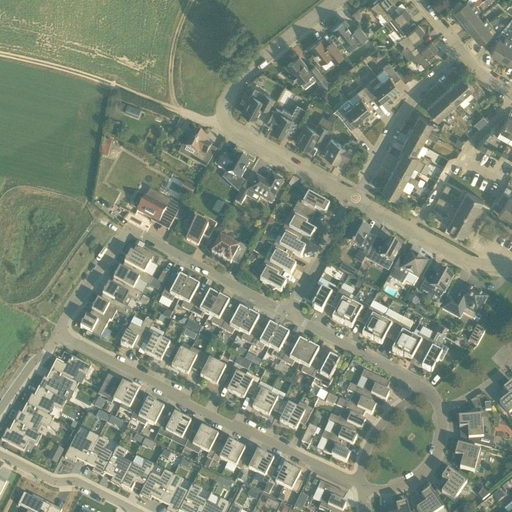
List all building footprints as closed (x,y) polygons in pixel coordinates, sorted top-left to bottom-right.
[(393,2),(395,0),(376,0),(374,2),(375,3),(371,7),(377,15),(376,15),(380,19),(379,20),(383,25),(384,24),(398,13),(394,8),(396,6),(393,2)] [(460,19),(477,6),(473,2),(470,5),(466,0),(454,11),(460,19)] [(462,21),(467,27),(479,17),(476,13),(480,10),(479,8),(477,6),(460,19),(462,21)] [(398,41),(411,30),(408,25),(410,23),(406,19),(411,15),(405,7),(398,13),(384,24),(390,32),(388,34),(396,42),(398,41)] [(471,32),(473,35),(489,22),(487,19),(486,18),(483,21),(479,17),(467,27),(471,32)] [(358,45),(364,40),(365,42),(367,42),(372,49),(374,47),(367,37),(368,37),(359,27),(354,31),(345,20),(332,30),(345,46),(353,39),(358,45)] [(489,22),(473,35),(480,43),(492,33),(489,29),(493,26),(489,22)] [(425,47),(421,42),(423,40),(420,36),(424,32),(418,24),(411,30),(398,41),(411,58),(425,47)] [(499,58),(509,40),(505,37),(503,41),(498,38),(490,53),(499,58)] [(327,45),(322,38),(309,48),(321,63),(329,57),(334,63),(344,55),(333,41),(327,45)] [(502,59),(508,63),(511,55),(511,46),(511,45),(511,41),(509,40),(499,58),(502,59)] [(424,67),(437,57),(433,53),(438,49),(432,41),(425,47),(411,58),(417,66),(421,63),(424,67)] [(310,70),(299,56),(286,66),(292,73),(287,77),(293,83),(297,80),(299,83),(312,74),(316,79),(324,89),(330,85),(315,66),(310,70)] [(395,70),(390,64),(388,62),(383,67),(389,75),(381,82),(393,96),(401,89),(395,81),(400,77),(405,83),(410,78),(400,66),(395,70)] [(471,84),(463,75),(454,83),(465,95),(470,91),(476,98),(484,91),(475,81),(471,84)] [(393,96),(381,82),(377,76),(363,87),(372,98),(373,99),(378,95),(384,103),(393,96)] [(445,92),(459,108),(462,105),(459,101),(465,95),(454,83),(445,92)] [(372,98),(363,87),(357,92),(361,98),(353,104),(365,119),(373,112),(366,102),(372,98)] [(454,105),(458,109),(459,108),(445,92),(436,100),(447,112),(454,105)] [(269,111),(275,100),(264,94),(260,100),(251,95),(241,113),(255,120),(262,108),(269,111)] [(484,107),(488,103),(484,98),(480,102),(484,107)] [(353,104),(348,99),(333,111),(338,114),(343,120),(349,116),(356,125),(365,119),(353,104)] [(437,120),(447,112),(436,100),(427,108),(437,120)] [(459,108),(458,109),(461,114),(463,112),(464,112),(466,110),(464,107),(462,105),(459,108)] [(126,112),(125,115),(138,120),(141,112),(128,107),(126,112)] [(281,111),(276,108),(267,123),(273,126),(272,129),(284,136),(295,116),(283,109),(281,111)] [(437,139),(439,136),(429,130),(433,123),(419,115),(413,126),(437,139)] [(511,136),(511,134),(511,118),(508,116),(500,130),(511,136)] [(322,142),(333,123),(327,120),(324,118),(321,118),(318,124),(314,130),(305,125),(296,142),(310,150),(316,138),(322,142)] [(437,139),(413,126),(407,137),(421,144),(426,136),(436,141),(437,139)] [(202,163),(211,148),(212,146),(206,143),(207,140),(194,133),(186,148),(195,153),(192,157),(202,163)] [(419,156),(416,155),(421,144),(407,137),(401,147),(405,149),(429,163),(431,160),(421,154),(419,156)] [(346,161),(353,148),(357,142),(352,139),(349,140),(348,141),(345,142),(343,146),(331,139),(326,147),(328,148),(324,155),(332,159),(331,162),(336,165),(341,157),(346,161)] [(105,140),(101,156),(108,158),(112,141),(105,140)] [(429,163),(405,149),(399,160),(413,168),(418,159),(428,165),(429,163)] [(233,161),(224,156),(218,167),(227,172),(226,173),(240,181),(250,163),(236,156),(233,161)] [(417,184),(419,181),(409,175),(413,168),(399,160),(393,170),(417,184)] [(417,184),(393,170),(387,181),(401,188),(406,180),(416,186),(417,184)] [(272,204),(284,182),(273,176),(268,184),(257,177),(252,186),(246,182),(235,203),(241,206),(246,198),(258,204),(261,198),(272,204)] [(401,188),(387,181),(381,191),(400,202),(406,191),(401,188)] [(191,201),(197,190),(185,184),(180,195),(191,201)] [(509,217),(511,211),(511,197),(509,196),(511,194),(509,193),(511,189),(506,186),(497,202),(503,206),(499,214),(503,217),(504,214),(509,217)] [(151,221),(168,231),(169,231),(182,207),(150,190),(147,198),(145,197),(138,212),(152,220),(151,221)] [(480,211),(483,206),(480,205),(483,200),(466,192),(461,201),(480,211)] [(319,200),(309,194),(305,201),(301,199),(295,210),(311,219),(314,213),(315,213),(314,212),(315,211),(324,216),(330,206),(325,203),(325,200),(319,200)] [(449,205),(450,203),(439,197),(438,199),(449,205)] [(448,207),(449,205),(438,199),(437,201),(448,207)] [(478,215),(480,211),(461,201),(456,210),(473,219),(475,213),(478,215)] [(226,219),(232,208),(226,205),(219,215),(226,219)] [(419,212),(422,207),(418,205),(415,210),(413,208),(410,213),(416,217),(419,212)] [(308,225),(307,224),(311,219),(295,210),(289,220),(293,223),(289,229),(301,236),(310,241),(315,232),(306,227),(307,225),(308,225)] [(470,229),(473,225),(470,223),(473,219),(456,210),(452,219),(470,229)] [(262,218),(259,223),(265,226),(267,221),(262,218)] [(217,225),(205,219),(202,224),(197,221),(195,226),(192,225),(188,232),(191,233),(187,240),(198,247),(204,237),(209,240),(217,225)] [(468,233),(470,229),(452,219),(447,227),(463,236),(466,231),(468,233)] [(346,243),(368,255),(371,249),(376,239),(369,235),(371,231),(370,231),(356,224),(346,243)] [(298,242),(301,236),(289,229),(285,227),(279,238),(283,240),(280,247),(292,253),(301,258),(306,249),(297,244),(298,242),(299,242),(298,242)] [(239,248),(220,238),(212,254),(218,258),(224,261),(231,264),(232,262),(238,265),(247,249),(240,246),(239,248)] [(380,267),(384,266),(386,261),(392,265),(401,248),(388,241),(381,254),(371,249),(368,255),(365,259),(380,267)] [(288,259),(292,253),(280,247),(276,244),(270,255),(274,257),(270,264),(282,271),(291,276),(296,266),(287,261),(288,259),(289,260),(289,259),(288,259)] [(125,265),(145,275),(154,257),(137,248),(130,260),(128,259),(125,265)] [(401,256),(389,278),(392,280),(403,286),(405,282),(414,287),(427,263),(411,253),(407,260),(401,256)] [(253,256),(248,260),(252,265),(257,260),(253,256)] [(279,276),(282,271),(270,264),(266,261),(260,272),(264,275),(260,282),(270,287),(273,292),(276,290),(281,293),(287,284),(277,279),(278,277),(279,277),(279,276)] [(354,279),(357,272),(343,264),(339,270),(348,275),(354,279)] [(145,275),(125,265),(119,275),(117,274),(114,281),(134,291),(139,282),(149,287),(153,280),(145,275)] [(444,294),(454,278),(440,270),(432,283),(426,280),(420,291),(431,297),(432,294),(435,289),(444,294)] [(163,285),(168,274),(163,271),(157,283),(163,285)] [(189,282),(180,277),(175,288),(169,285),(170,284),(169,284),(162,297),(173,303),(175,299),(180,301),(190,282),(189,282)] [(134,291),(114,281),(108,291),(106,290),(103,296),(123,307),(128,297),(138,303),(142,295),(134,291)] [(192,314),(199,301),(194,298),(200,287),(190,282),(180,301),(184,303),(182,308),(192,314)] [(478,295),(473,292),(474,291),(465,286),(455,303),(448,299),(442,310),(460,320),(463,314),(465,309),(477,316),(478,316),(488,298),(479,294),(478,295)] [(337,291),(330,287),(327,292),(322,289),(312,308),(322,313),(328,303),(333,306),(340,292),(337,291)] [(342,324),(356,299),(351,296),(341,291),(340,292),(333,306),(338,309),(333,319),(342,324)] [(219,298),(210,293),(204,304),(199,301),(192,314),(202,319),(205,315),(210,317),(220,298),(219,298)] [(123,307),(103,296),(97,307),(96,306),(92,312),(110,321),(112,322),(117,313),(127,319),(131,311),(123,307)] [(142,297),(139,302),(147,307),(150,301),(142,297)] [(222,330),(229,317),(224,314),(230,303),(223,299),(220,298),(210,317),(214,319),(212,324),(222,330)] [(370,309),(360,303),(360,301),(356,299),(342,324),(352,329),(358,319),(363,322),(370,309)] [(250,315),(240,309),(235,320),(229,317),(222,330),(232,336),(235,331),(240,333),(250,315)] [(382,322),(378,319),(380,314),(370,309),(363,322),(368,325),(363,335),(372,340),(382,322)] [(100,339),(110,321),(92,312),(86,323),(84,322),(81,329),(100,339)] [(252,346),(259,333),(254,330),(259,320),(250,315),(240,333),(244,336),(242,340),(252,346)] [(400,325),(390,319),(387,324),(382,322),(372,340),(382,346),(387,335),(393,338),(400,325)] [(412,337),(408,335),(414,324),(404,319),(400,325),(393,338),(398,341),(393,351),(402,357),(412,337)] [(149,334),(154,324),(146,320),(141,330),(131,325),(128,331),(122,342),(121,345),(127,348),(128,346),(139,352),(143,345),(149,334)] [(186,327),(191,330),(195,324),(189,321),(186,327)] [(280,331),(270,325),(264,336),(259,333),(252,346),(262,352),(265,347),(270,349),(280,331)] [(438,326),(433,336),(438,339),(439,338),(446,336),(448,331),(438,326)] [(122,328),(117,339),(122,342),(128,331),(122,328)] [(280,330),(269,349),(270,350),(270,349),(274,351),(272,357),(282,362),(289,349),(284,346),(289,335),(280,330)] [(149,334),(143,345),(148,348),(145,355),(153,359),(162,341),(149,334)] [(472,336),(469,342),(477,346),(483,336),(479,334),(472,336)] [(211,335),(208,341),(214,344),(217,338),(211,335)] [(402,357),(412,362),(417,351),(423,354),(430,341),(419,335),(417,340),(412,337),(402,357)] [(219,339),(216,344),(221,347),(224,342),(219,339)] [(162,341),(153,359),(161,363),(165,356),(170,359),(176,348),(162,341)] [(428,357),(422,368),(423,368),(430,372),(432,373),(439,360),(441,361),(443,360),(447,353),(445,349),(440,347),(436,344),(433,343),(431,342),(430,341),(423,354),(428,357)] [(289,349),(282,362),(292,368),(295,363),(299,366),(310,346),(309,346),(309,347),(300,342),(294,352),(289,349)] [(310,346),(299,366),(300,366),(300,365),(304,368),(301,373),(312,378),(319,365),(314,362),(319,351),(310,346)] [(189,355),(180,373),(188,377),(192,370),(197,373),(199,369),(204,358),(205,356),(192,349),(189,355)] [(181,351),(172,368),(180,373),(189,355),(181,351)] [(231,356),(228,362),(234,365),(237,359),(231,356)] [(312,378),(305,391),(310,394),(313,389),(312,388),(316,380),(321,383),(321,384),(320,385),(328,390),(329,387),(333,380),(331,379),(337,368),(340,363),(337,362),(338,361),(330,357),(326,365),(324,368),(319,365),(312,378)] [(57,361),(52,371),(74,383),(79,373),(87,377),(91,368),(71,358),(67,366),(57,361)] [(204,358),(199,369),(204,372),(201,379),(209,383),(218,365),(204,358)] [(218,365),(209,383),(217,387),(226,369),(218,365)] [(45,379),(39,389),(62,400),(67,391),(74,395),(77,390),(79,385),(74,383),(52,371),(47,380),(45,379)] [(364,372),(361,379),(368,382),(363,391),(363,392),(376,398),(386,403),(389,395),(390,394),(386,392),(390,384),(364,372)] [(237,375),(228,392),(236,397),(245,379),(237,375)] [(105,383),(99,394),(108,399),(114,387),(117,381),(109,377),(105,383)] [(293,378),(291,384),(296,386),(299,381),(293,378)] [(245,379),(236,397),(244,401),(247,394),(253,396),(257,389),(258,386),(245,379)] [(511,383),(503,391),(508,397),(500,404),(509,416),(511,413),(511,383)] [(114,401),(114,402),(121,406),(122,406),(131,388),(123,384),(119,391),(114,401)] [(350,385),(347,392),(354,395),(349,405),(366,413),(372,416),(376,408),(372,406),(376,398),(363,392),(363,391),(350,385)] [(122,406),(120,409),(128,413),(133,416),(139,405),(141,402),(135,399),(139,392),(131,388),(122,406)] [(32,396),(27,406),(49,418),(54,408),(62,412),(67,403),(62,400),(39,389),(35,397),(32,396)] [(253,396),(251,400),(256,403),(253,410),(261,414),(270,395),(258,389),(257,389),(253,396)] [(270,395),(261,414),(269,418),(273,411),(278,414),(284,402),(283,402),(270,395)] [(349,405),(340,400),(337,407),(343,410),(339,420),(357,429),(362,431),(365,423),(362,421),(366,413),(349,405)] [(133,416),(132,420),(137,423),(145,427),(147,423),(156,405),(148,401),(144,408),(139,405),(133,416)] [(284,402),(278,414),(283,416),(280,423),(288,428),(298,409),(284,402)] [(156,405),(147,423),(155,427),(161,430),(166,419),(161,416),(164,409),(156,405)] [(298,409),(288,428),(296,432),(300,425),(305,428),(313,411),(300,405),(299,406),(298,409)] [(20,413),(15,423),(37,434),(41,427),(42,426),(49,429),(51,425),(54,420),(49,418),(27,406),(23,415),(20,413)] [(477,417),(476,409),(466,415),(467,418),(459,419),(459,430),(468,429),(468,433),(469,444),(490,450),(490,449),(492,440),(486,439),(484,439),(482,417),(477,417)] [(99,412),(96,418),(105,423),(108,417),(99,412)] [(159,434),(158,435),(163,438),(164,436),(166,433),(174,437),(183,419),(175,415),(171,422),(166,419),(161,430),(159,434)] [(331,416),(328,423),(335,426),(330,435),(330,436),(350,446),(353,447),(357,439),(357,438),(353,437),(357,429),(339,420),(331,416)] [(183,419),(174,437),(182,441),(187,444),(193,433),(188,430),(191,423),(183,419)] [(7,430),(2,441),(24,452),(25,452),(29,443),(36,446),(37,447),(39,442),(42,437),(37,434),(15,423),(10,432),(7,430)] [(310,426),(302,443),(310,446),(318,429),(310,426)] [(187,444),(185,449),(190,452),(193,446),(201,450),(210,433),(202,428),(198,436),(193,433),(187,444)] [(76,436),(65,459),(75,464),(77,461),(85,465),(99,438),(90,433),(86,441),(76,436)] [(210,433),(201,450),(209,455),(207,459),(209,460),(212,462),(213,461),(220,447),(215,444),(218,437),(210,433)] [(325,433),(321,439),(328,443),(323,453),(346,464),(350,456),(350,455),(347,453),(350,446),(330,436),(330,435),(325,433)] [(99,438),(85,465),(94,470),(93,473),(103,478),(105,475),(114,455),(105,451),(109,443),(99,438)] [(142,446),(147,449),(150,443),(146,441),(145,440),(142,446)] [(220,447),(213,461),(218,464),(220,460),(228,464),(237,446),(229,442),(225,449),(220,447)] [(55,446),(52,451),(62,456),(64,451),(55,446)] [(237,446),(228,464),(236,468),(242,471),(243,467),(247,460),(242,458),(245,451),(237,446)] [(481,452),(458,446),(455,456),(463,459),(460,469),(475,473),(480,452),(481,452)] [(114,455),(105,475),(113,479),(111,482),(121,487),(133,465),(124,460),(127,453),(118,448),(114,455)] [(164,451),(161,457),(168,460),(171,455),(164,451)] [(247,460),(243,467),(257,474),(266,457),(258,452),(255,458),(250,455),(247,460)] [(266,457),(257,474),(265,478),(263,482),(269,485),(269,484),(276,470),(271,468),(274,461),(266,457)] [(183,461),(180,467),(187,470),(190,464),(183,461)] [(133,465),(121,487),(122,487),(132,493),(137,483),(144,486),(145,487),(152,474),(155,467),(146,462),(142,470),(133,465)] [(285,466),(276,484),(284,488),(293,470),(285,466)] [(202,470),(199,475),(205,478),(208,473),(202,470)] [(293,470),(284,488),(297,495),(303,484),(298,481),(301,474),(293,470)] [(467,485),(467,484),(448,470),(442,480),(448,484),(442,494),(454,502),(467,485)] [(145,487),(140,497),(150,502),(152,499),(160,504),(174,476),(165,472),(161,479),(152,474),(145,487)] [(174,476),(160,504),(169,508),(167,511),(169,511),(180,511),(189,494),(180,489),(184,481),(174,476)] [(321,484),(318,490),(324,493),(320,503),(322,504),(340,511),(343,511),(347,505),(343,504),(347,495),(320,483),(320,484),(321,484)] [(269,485),(264,494),(269,496),(274,487),(269,484),(269,485)] [(189,494),(180,511),(203,511),(208,503),(198,498),(202,491),(193,486),(189,494)] [(443,511),(444,510),(430,491),(421,497),(426,504),(417,510),(417,511),(440,511),(443,510),(443,511)] [(21,501),(18,506),(30,511),(61,511),(62,511),(61,510),(60,511),(59,511),(44,504),(45,503),(35,498),(34,499),(24,494),(21,501)] [(301,495),(298,502),(305,505),(309,498),(301,495)] [(208,503),(203,511),(227,511),(231,505),(221,500),(217,508),(208,503)]
